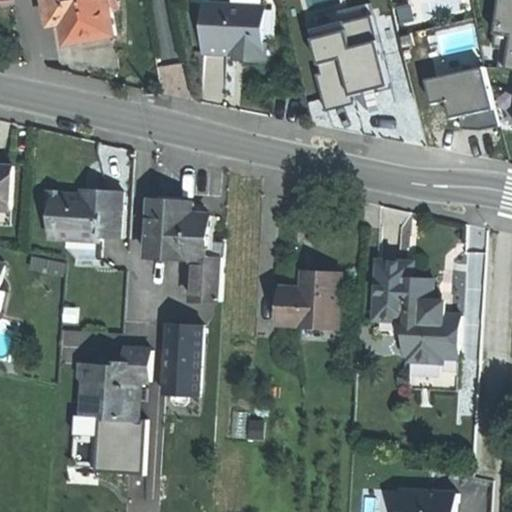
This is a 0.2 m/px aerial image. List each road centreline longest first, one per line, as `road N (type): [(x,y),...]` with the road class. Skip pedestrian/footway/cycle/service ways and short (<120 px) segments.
road 1 (secondary): [(0,89),(504,202)]
road 2 (residential): [(504,202),(487,511)]
